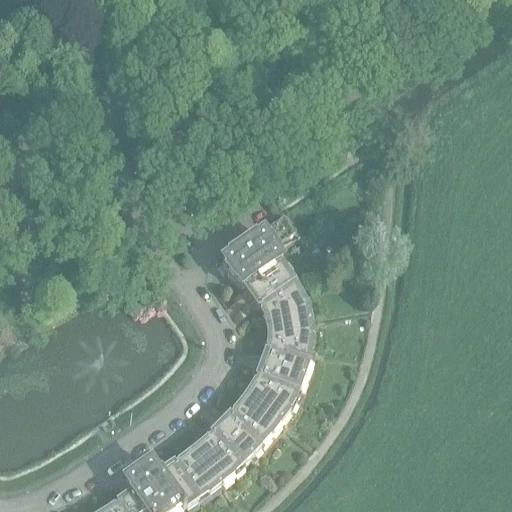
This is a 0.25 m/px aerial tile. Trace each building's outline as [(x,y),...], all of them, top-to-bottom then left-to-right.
[(274,254),(293,242),(282,226),(263,239),(262,239),(254,244),(254,243),(227,261),(228,262),(220,268),(226,275),(225,276),(234,289),(235,289),(240,297),(244,294),(254,310),(276,295),(282,303),(296,293),(294,289),(280,269),(283,268),(277,260),(278,259),(274,254)] [(267,337),(310,328),(307,312),(306,312),(296,293),(282,303),(276,295),(254,310),(257,314),(259,314),(262,318),(261,319),(265,328),(267,336),(267,337)] [(279,364),(309,369),(312,346),(313,345),(310,328),(267,337),(268,344),(267,350),(267,353),(268,354),(267,359),(265,358),(262,366),(276,372),(279,364)] [(309,370),(309,369),(279,364),(276,372),(262,366),(259,376),(273,382),(268,396),(276,408),(290,417),(298,399),(309,370)] [(268,396),(273,382),(259,376),(256,383),(258,384),(256,389),(254,389),(248,399),(241,408),(276,436),(282,429),(290,418),(290,417),(276,408),(268,396)] [(270,445),(276,436),(241,408),(239,410),(233,418),(234,420),(230,423),(229,422),(219,431),(256,467),(258,465),(254,461),(261,455),(260,454),(269,444),(270,445)] [(253,469),(256,467),(219,431),(210,440),(212,441),(207,446),(206,445),(196,454),(193,456),(221,492),(234,482),(233,481),(243,472),(244,472),(250,466),(253,469)] [(207,503),(221,492),(193,456),(186,462),(178,468),(178,469),(174,472),(173,470),(160,479),(159,479),(158,479),(165,489),(166,489),(182,511),(192,511),(198,508),(207,502),(207,503)] [(165,489),(158,479),(150,468),(122,487),(130,499),(138,510),(137,510),(138,511),(182,511),(166,489),(165,489)] [(138,511),(137,510),(138,510),(130,499),(129,500),(130,501),(117,509),(118,511),(116,511),(138,511)]
